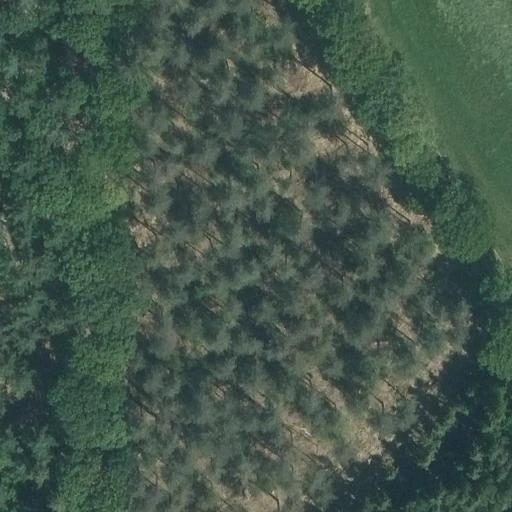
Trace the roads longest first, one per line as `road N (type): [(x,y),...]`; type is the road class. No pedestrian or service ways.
road 1 (track): [(99,0),(89,511)]
road 2 (track): [(511,294),(341,0)]
